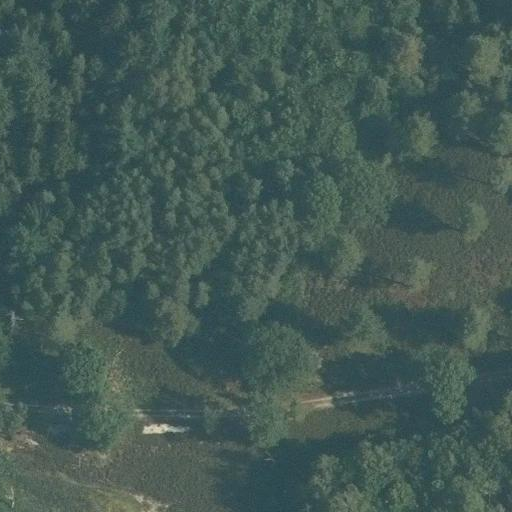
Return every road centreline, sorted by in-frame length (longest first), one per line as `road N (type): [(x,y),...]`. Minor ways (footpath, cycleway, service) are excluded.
road 1 (track): [(0,399),(89,406),(259,398),(511,359)]
road 2 (track): [(259,398),(295,252)]
